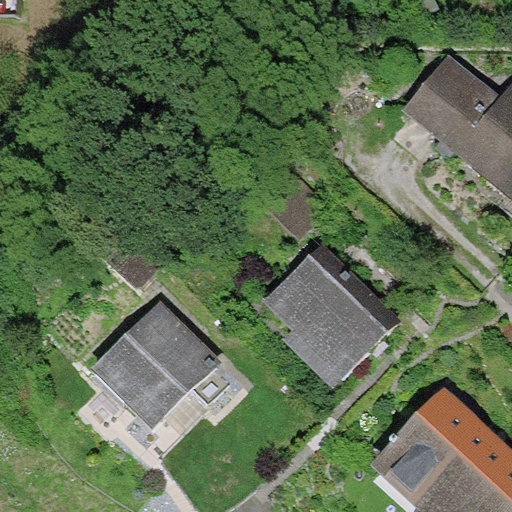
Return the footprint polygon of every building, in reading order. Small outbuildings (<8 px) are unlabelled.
[(511,90),(505,99),(458,59),(412,112),(452,146),(511,196),(511,90)] [(120,213),(90,242),(136,289),(166,260),(120,213)] [(401,317),(330,247),(267,310),(295,338),(290,342),(334,385),(378,340),(401,317)] [(224,362),(163,301),(91,373),(155,436),(197,395),(209,407),(233,384),(217,369),(224,362)] [(511,511),(511,461),(477,426),(445,395),(373,470),(417,511),(511,511)]
